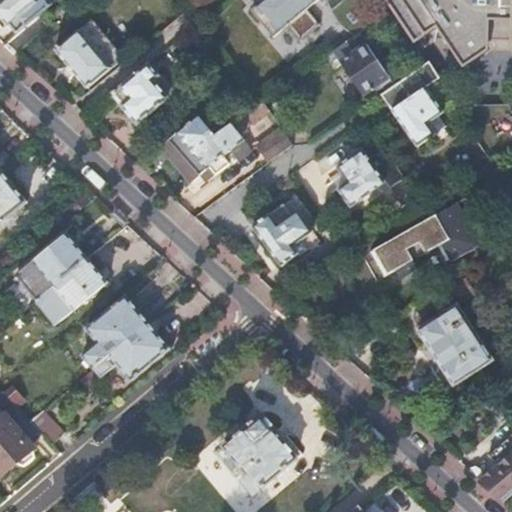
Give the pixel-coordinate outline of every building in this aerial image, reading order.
[(37,0),(7,0),(0,6),(0,17),(9,29),(12,26),(18,35),(40,17),(60,0),(44,0),(39,0),(38,1),(37,0)] [(264,0),(252,11),(275,39),(288,27),(301,43),(321,26),(308,10),(320,0),(324,5),(327,2),(329,0),(264,0)] [(375,25),(356,0),(329,0),(327,2),(328,3),(329,3),(329,4),(330,5),(331,6),(331,7),(332,8),(333,9),(334,10),(334,11),(335,12),(336,13),(337,14),(337,15),(338,16),(339,17),(339,18),(340,18),(341,19),(341,20),(342,21),(342,22),(343,22),(344,23),(344,24),(345,25),(346,26),(346,27),(347,27),(348,28),(348,29),(349,30),(350,31),(351,32),(351,33),(352,34),(353,35),(353,36),(354,36),(355,37),(355,38),(360,35),(362,34),(375,25)] [(511,0),(392,0),(411,26),(434,18),(454,46),(511,47),(511,0)] [(40,17),(18,35),(4,46),(15,55),(48,28),(40,17)] [(92,19),(55,50),(85,89),(124,58),(92,19)] [(335,53),(363,96),(379,85),(381,89),(392,83),(360,35),(335,53)] [(381,96),(417,147),(435,135),(428,125),(443,113),(424,82),(438,72),(431,61),(395,87),(385,94),(381,96)] [(124,105),(122,107),(139,127),(170,100),(170,99),(156,82),(161,78),(150,64),(115,93),(124,105)] [(156,82),(170,99),(175,95),(177,90),(166,78),(161,78),(156,82)] [(395,87),(392,83),(381,89),(385,94),(395,87)] [(199,119),(161,149),(191,186),(202,176),(208,184),(231,168),(225,160),(232,155),(238,161),(250,152),(239,137),(253,127),(245,116),(231,126),(214,138),(204,125),(199,119)] [(208,121),(204,125),(214,138),(231,126),(228,122),(214,119),(208,121)] [(282,130),(258,147),(270,163),(294,145),(282,130)] [(372,161),(365,151),(340,168),(350,183),(340,191),(353,209),(388,185),(392,190),(408,179),(404,173),(398,164),(394,159),(389,157),(385,156),(379,155),(372,161)] [(0,168),(0,226),(29,203),(0,168)] [(67,198),(66,210),(73,217),(89,204),(84,196),(74,193),(67,198)] [(404,207),(409,215),(425,205),(420,198),(404,207)] [(457,202),(371,253),(385,277),(397,270),(402,278),(427,263),(422,256),(438,247),(447,261),(451,258),(452,261),(481,243),(457,202)] [(253,229),(282,268),(300,256),(295,247),(314,233),(297,208),(285,217),(280,210),(253,229)] [(511,216),(496,228),(506,243),(511,239),(511,216)] [(67,235),(16,277),(35,300),(88,259),(67,235)] [(88,259),(35,300),(55,325),(72,312),(74,312),(108,283),(88,259)] [(430,292),(396,314),(409,334),(419,328),(443,312),(430,292)] [(127,297),(87,329),(98,342),(82,355),(93,368),(148,323),(127,297)] [(419,328),(455,385),(458,383),(493,361),(457,304),(443,312),(419,328)] [(148,323),(93,368),(79,379),(88,388),(117,365),(131,380),(169,348),(148,323)] [(13,387),(5,395),(16,406),(24,399),(13,387)] [(30,420),(43,434),(52,444),(66,432),(44,408),(30,420)] [(0,474),(1,477),(17,463),(20,466),(25,466),(36,456),(35,452),(33,450),(35,449),(31,444),(43,434),(30,420),(21,411),(11,420),(5,414),(0,418),(0,474)] [(263,414),(224,448),(225,450),(248,477),(242,482),(253,496),(297,459),(277,435),(279,432),(263,414)] [(489,456),(499,468),(481,483),(503,503),(511,495),(511,442),(509,439),(489,456)] [(216,457),(239,484),(242,482),(248,477),(225,450),(216,457)] [(102,483),(83,487),(87,502),(106,497),(102,483)] [(108,511),(132,511),(124,501),(108,511)]
